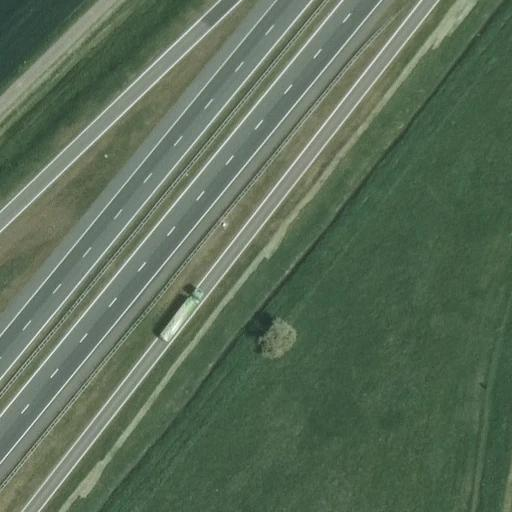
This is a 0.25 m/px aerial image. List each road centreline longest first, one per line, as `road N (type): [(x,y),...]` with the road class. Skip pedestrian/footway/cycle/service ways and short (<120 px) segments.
road 1 (motorway): [(4,511),(84,405),(324,143),(436,0)]
road 2 (motorway): [(0,442),(364,0)]
road 3 (motorway): [(299,0),(0,360)]
road 4 (motorway): [(230,0),(0,222)]
road 5 (unclassified): [(0,103),(106,0)]
